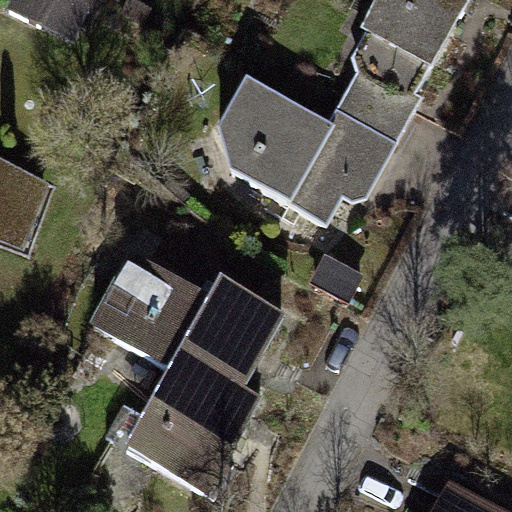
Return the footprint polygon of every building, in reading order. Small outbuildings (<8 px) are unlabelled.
[(88,0),(0,0),(0,8),(64,44),(88,0)] [(499,1),(498,0),(403,0),(376,47),(449,89),(499,1)] [(447,88),(323,18),(212,213),(337,283),(447,88)] [(63,198),(0,167),(0,285),(16,293),(63,198)] [(284,395),(111,306),(70,385),(243,474),(284,395)] [(245,511),(259,484),(171,441),(135,511),(245,511)] [(472,511),(450,500),(443,511),(472,511)]
